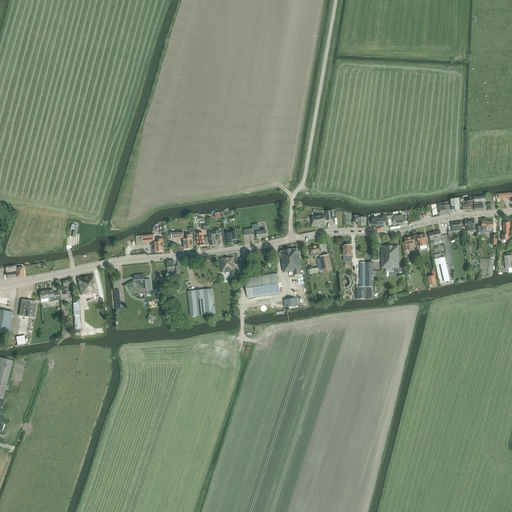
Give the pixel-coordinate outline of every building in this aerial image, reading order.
[(451,199),(451,201),(451,206),(452,211),(463,210),(463,209),(465,209),(465,210),(473,210),(472,201),(464,201),(464,199),(463,200),(463,198),(451,199)] [(447,206),(438,207),(439,214),(448,213),(448,210),(447,206)] [(332,215),(333,215),(333,211),(326,212),(326,215),(324,216),(324,215),(312,217),(313,225),(318,224),(318,225),(325,224),(325,220),(327,220),(327,221),(333,220),(332,215)] [(383,222),(387,222),(386,215),(383,215),(383,218),(372,218),(372,226),(384,225),(383,222)] [(402,215),(401,216),(395,217),(396,225),(403,224),(402,215)] [(358,226),(365,226),(365,218),(359,218),(359,216),(354,216),(354,222),(358,222),(358,226)] [(466,231),(475,231),(474,221),(465,222),(466,231)] [(481,232),(493,232),(493,222),(482,221),(481,232)] [(452,232),(462,231),(461,222),(451,223),(452,232)] [(502,240),(510,240),(510,223),(504,222),(504,235),(502,235),(502,240)] [(253,229),(244,230),(245,235),(249,234),(257,233),(257,238),(267,237),(266,231),(260,231),(259,229),(259,224),(252,225),(253,229)] [(215,232),(209,232),(211,246),(216,245),(215,237),(221,237),(221,236),(224,235),(223,232),(220,232),(220,229),(215,230),(215,232)] [(172,239),(183,238),(183,231),(171,232),(172,239)] [(201,231),(194,231),(195,238),(197,238),(198,246),(209,244),(207,236),(201,237),(201,231)] [(224,234),(225,244),(232,243),(232,239),(237,239),(236,231),(231,232),(231,233),(224,234)] [(436,232),(429,234),(431,245),(434,244),(434,243),(442,241),(440,231),(436,232)] [(154,240),(154,234),(135,236),(137,247),(143,246),(143,243),(154,241),(154,240)] [(425,234),(417,236),(419,247),(420,247),(427,245),(425,234)] [(191,248),(193,248),(192,236),(192,235),(187,235),(188,239),(183,239),(184,249),(186,248),(187,249),(191,249),(191,248)] [(403,245),(402,246),(404,252),(410,250),(410,248),(415,247),(414,244),(413,237),(404,239),(406,245),(405,245),(403,245)] [(158,239),(159,242),(154,242),(155,251),(157,251),(158,252),(162,252),(162,251),(164,251),(163,239),(158,239)] [(345,246),(343,246),(343,255),(344,256),(344,262),(345,262),(351,262),(352,262),(352,246),(350,246),(350,245),(345,245),(345,246)] [(317,256),(323,255),(322,252),(321,252),(320,246),(310,248),(311,257),(314,256),(315,259),(317,259),(317,256)] [(399,246),(382,246),(382,269),(386,269),(399,269),(399,256),(400,256),(400,253),(399,253),(399,246)] [(294,275),(302,274),(298,249),(291,250),(290,249),(286,250),(286,251),(280,252),(280,253),(280,256),(281,256),(283,273),(289,272),(289,273),(293,272),(294,275)] [(325,272),(331,271),(328,255),(322,256),(325,272)] [(236,276),(234,257),(220,259),(222,273),(232,272),(233,277),(236,276)] [(445,257),(435,260),(440,283),(450,281),(445,257)] [(174,261),(167,261),(168,271),(175,271),(175,274),(179,273),(180,273),(179,266),(174,267),(174,261)] [(360,287),(358,287),(358,299),(366,299),(365,263),(360,263),(360,287)] [(373,263),(365,263),(366,299),(374,299),(374,291),(374,287),(373,263)] [(6,267),(7,279),(16,277),(15,271),(17,271),(18,277),(24,277),(23,267),(16,268),(16,266),(6,267)] [(248,299),(280,294),(277,274),(245,279),(248,299)] [(87,295),(93,293),(98,292),(94,275),(87,277),(87,276),(84,277),(84,278),(78,279),(82,295),(87,294),(87,295)] [(135,280),(131,281),(131,285),(132,287),(134,290),(137,292),(140,294),(143,294),(146,294),(147,290),(147,294),(152,294),(151,290),(151,280),(149,280),(148,278),(147,277),(145,277),(144,275),(134,276),(135,280)] [(430,286),(437,284),(435,276),(428,277),(430,286)] [(68,292),(73,291),(70,279),(63,281),(64,289),(63,289),(64,295),(68,294),(68,292)] [(53,289),(39,291),(40,300),(41,302),(49,301),(60,300),(59,292),(53,293),(53,289)] [(212,289),(188,292),(190,317),(214,314),(212,289)] [(297,294),(283,296),(285,307),(298,305),(297,294)] [(37,302),(22,300),(19,316),(34,319),(37,302)] [(83,310),(84,324),(99,323),(99,315),(98,308),(101,307),(100,301),(88,302),(88,309),(83,310)] [(0,309),(0,332),(9,334),(13,312),(0,309)] [(5,390),(8,390),(9,386),(7,385),(13,361),(1,358),(0,360),(0,398),(3,399),(5,390)]
